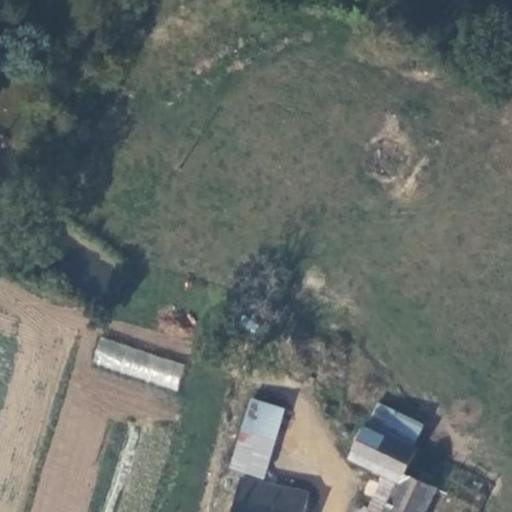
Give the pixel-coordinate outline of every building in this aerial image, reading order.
[(176,391),(185,364),(101,336),(92,363),(176,391)] [(267,405),(234,397),(216,468),(248,477),(267,405)] [(413,511),(427,485),(395,468),(405,446),(372,430),(355,422),(341,450),(375,469),(391,475),(374,511),(413,511)] [(355,511),(374,511),(391,475),(375,469),(355,511)] [(290,511),(295,489),(242,481),(227,478),(220,511),(290,511)]
